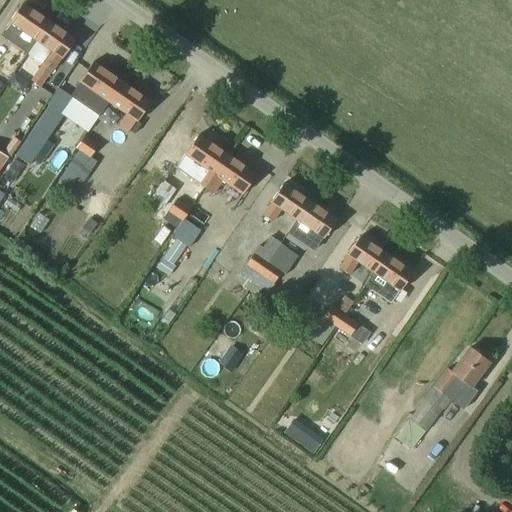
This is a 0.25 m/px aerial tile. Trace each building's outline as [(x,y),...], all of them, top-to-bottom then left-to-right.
[(9,22),(10,22),(1,36),(12,43),(27,53),(36,40),(48,23),(21,4),(9,22)] [(48,23),(36,40),(51,51),(42,64),(53,72),(62,58),(63,59),(75,41),(48,23)] [(79,82),(80,83),(71,97),(82,104),(99,115),(108,102),(122,82),(93,63),(79,82)] [(0,123),(25,97),(0,74),(0,123)] [(122,82),(108,102),(126,114),(116,128),(126,135),(136,121),(137,122),(151,102),(122,82)] [(35,126),(19,150),(34,160),(50,137),(48,135),(70,104),(56,95),(35,126)] [(195,183),(204,189),(227,155),(198,135),(185,155),(204,169),(195,183)] [(85,136),(76,149),(90,158),(99,146),(85,136)] [(227,155),(204,189),(214,195),(223,181),(242,195),(256,175),(227,155)] [(149,201),(154,204),(150,210),(152,212),(148,217),(155,221),(163,210),(162,210),(176,190),(163,181),(149,201)] [(270,202),(271,202),(262,215),(273,223),(282,210),(296,220),(297,220),(309,203),(282,184),(270,202)] [(169,239),(174,232),(190,209),(176,199),(155,229),(169,239)] [(297,220),(296,220),(287,233),(303,244),(314,252),(324,238),(324,239),(336,221),(309,203),(297,220)] [(239,274),(254,283),(268,263),(281,244),(270,237),(262,248),(258,246),(239,274)] [(347,255),(338,268),(350,276),(359,262),(373,272),(373,273),(386,255),(359,237),(347,255)] [(177,239),(163,259),(173,266),(187,246),(177,239)] [(373,273),(373,272),(364,286),(391,304),(400,291),(412,273),(386,255),(373,273)] [(254,283),(268,293),(282,271),(268,263),(254,283)] [(335,309),(330,305),(308,337),(321,347),(334,327),(335,328),(344,315),(335,309)] [(344,315),(335,328),(338,329),(324,349),(326,350),(319,360),(324,366),(332,372),(340,360),(337,357),(359,325),(344,315)] [(446,369),(433,387),(450,400),(463,410),(477,392),(471,387),(490,363),(469,348),(451,372),(446,369)] [(432,387),(408,419),(424,431),(426,432),(449,401),(450,400),(433,387),(432,387)] [(295,440),(303,430),(292,422),(284,433),(295,440)]
